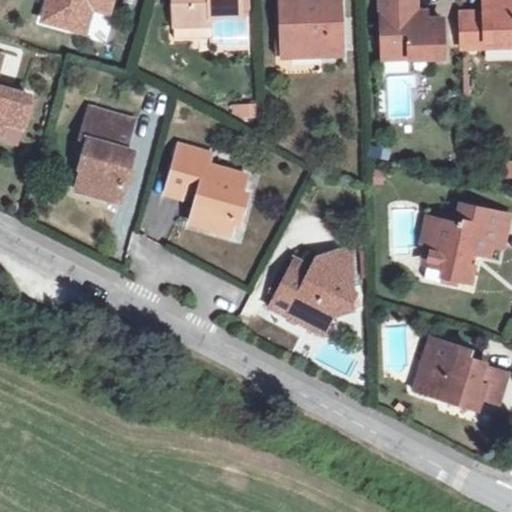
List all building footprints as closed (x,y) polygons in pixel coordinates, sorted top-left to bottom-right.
[(108,12),(111,0),(49,0),(43,21),(64,26),(67,16),(88,21),(92,7),(108,12)] [(242,15),(241,0),(173,0),(173,26),(174,26),(210,25),(211,25),(211,17),(242,15)] [(312,0),(307,0),(282,0),(283,38),(294,38),(294,55),(344,54),(341,0),(312,0)] [(415,12),(414,0),(380,0),(383,53),(410,52),(410,58),(442,57),(441,20),(426,21),(415,21),(415,12)] [(463,16),(464,50),(486,49),(486,43),(511,42),(511,1),(503,2),(502,0),(484,0),(485,15),(463,16)] [(415,21),(426,21),(426,11),(415,12),(415,21)] [(67,16),(64,26),(85,31),(88,21),(67,16)] [(210,25),(174,26),(175,39),(211,37),(210,25)] [(294,38),(283,38),(275,39),(276,56),(294,55),(294,38)] [(0,89),(0,58),(0,57),(0,132),(2,133),(6,121),(21,126),(30,97),(0,89)] [(256,104),(231,100),(229,113),(254,117),(256,104)] [(86,125),(129,137),(133,123),(90,111),(86,125)] [(125,151),(129,137),(86,125),(81,140),(90,143),(78,183),(94,188),(92,194),(119,202),(133,153),(125,151)] [(208,168),(211,157),(180,148),(167,194),(181,198),(184,189),(199,193),(193,216),(209,221),(208,228),(230,235),(237,212),(242,213),(247,195),(241,193),(246,178),(208,168)] [(94,188),(78,183),(76,190),(92,194),(94,188)] [(500,247),(507,216),(461,206),(457,224),(437,220),(431,245),(427,264),(445,268),(444,276),(470,282),(477,254),(490,257),(493,246),(500,247)] [(209,221),(193,216),(191,224),(208,228),(209,221)] [(431,245),(437,220),(427,218),(421,243),(431,245)] [(338,254),(351,310),(356,308),(356,248),(338,254)] [(351,310),(338,254),(317,260),(310,273),(294,265),(278,293),(296,301),(291,311),(310,321),(307,327),(322,335),(331,316),(351,310)] [(296,301),(278,293),(270,308),(307,327),(310,321),(291,311),(296,301)] [(467,358),(469,350),(431,338),(415,389),(439,396),(441,392),(477,404),(479,396),(498,402),(507,375),(482,367),(484,363),(467,358)] [(441,392),(439,396),(475,408),(477,404),(441,392)]
